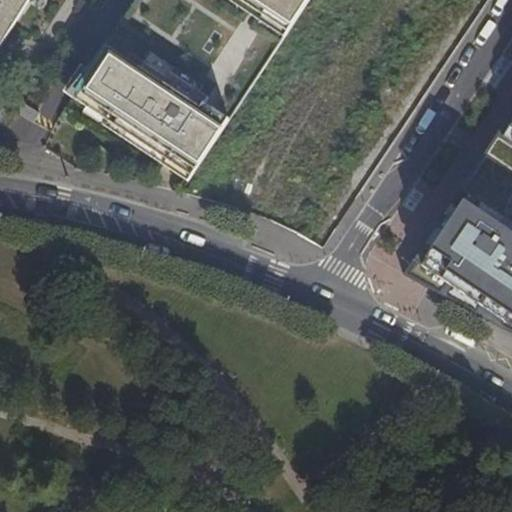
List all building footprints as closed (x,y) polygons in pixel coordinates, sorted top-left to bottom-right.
[(0,0),(0,61),(38,85),(91,0),(0,0)] [(269,11),(294,27),(311,0),(239,0),(253,9),(257,3),(266,9),(262,15),(265,17),(269,11)] [(184,171),(193,178),(231,121),(219,111),(212,121),(202,113),(211,101),(177,75),(173,80),(140,55),(136,60),(115,45),(83,90),(124,120),(120,125),(169,160),(173,155),(188,164),(184,171)] [(20,112),(36,122),(43,111),(27,101),(20,112)] [(511,114),(403,278),(445,297),(465,309),(511,335),(511,114)]
